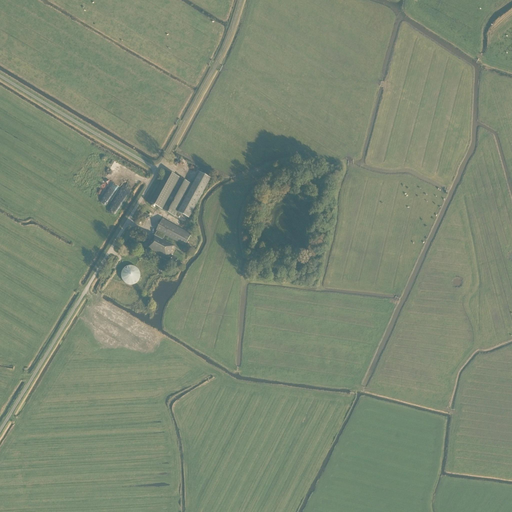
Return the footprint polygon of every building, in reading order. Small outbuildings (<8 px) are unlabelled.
[(195,176),(200,168),(191,163),(186,171),(195,176)] [(151,204),(161,210),(175,217),(192,185),(168,172),(151,204)] [(200,173),(178,213),(189,219),(211,179),(200,173)] [(175,246),(163,240),(165,236),(185,246),(191,235),(163,220),(156,231),(157,231),(155,236),(153,240),(152,239),(146,251),(163,260),(164,259),(175,265),(178,260),(169,256),(175,246)] [(123,284),(139,284),(138,268),(123,269),(123,284)] [(131,332),(142,336),(145,330),(134,325),(131,332)]
